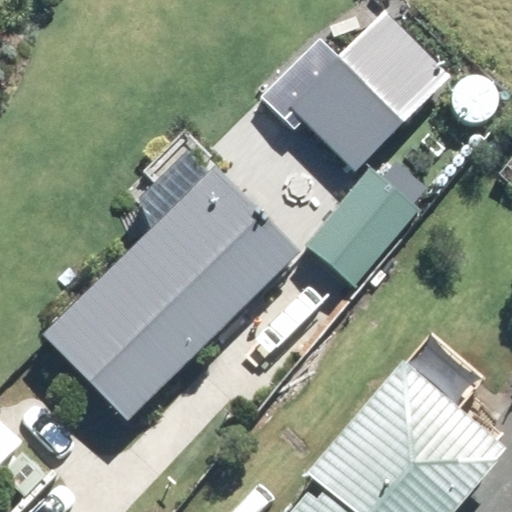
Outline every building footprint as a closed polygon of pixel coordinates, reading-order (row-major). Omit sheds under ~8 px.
[(356,165),(445,77),(384,15),(347,53),(321,27),(269,78),(356,165)] [(271,33),(277,50),(293,53),(304,41),(300,25),(283,22),(271,33)] [(132,422),(303,253),(217,165),(44,334),(132,422)] [(358,173),(297,240),(349,285),(408,218),(358,173)] [(285,199),(294,211),(309,201),(298,189),(285,199)] [(291,511),(458,511),(511,450),(405,359),(309,472),(318,481),(291,511)] [(0,466),(27,439),(0,413),(0,466)]
